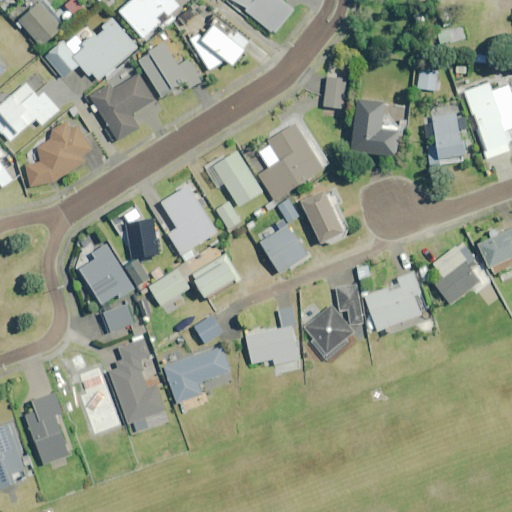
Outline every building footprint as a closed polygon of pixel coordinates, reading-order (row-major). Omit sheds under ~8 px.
[(89,13),(79,0),(74,0),(67,6),(78,21),(89,13)] [(184,11),(175,0),(134,0),(122,11),(147,41),(184,11)] [(235,0),(250,11),(248,13),(278,34),(296,10),(282,0),(235,0)] [(64,29),(42,3),(21,21),(43,47),(64,29)] [(451,12),(441,14),(444,28),(454,26),(451,12)] [(139,48),(116,21),(76,55),(64,42),(47,57),(66,79),(81,66),(90,75),(93,72),(100,81),(139,48)] [(229,37),(217,26),(204,39),(199,35),(191,43),(200,51),(197,54),(215,71),(227,59),(234,66),(254,46),(237,29),(229,37)] [(454,41),(450,30),(441,33),(444,45),(454,41)] [(180,67),(166,44),(140,61),(164,98),(187,83),(191,89),(203,81),(190,60),(180,67)] [(350,64),(331,62),(326,106),(345,108),(350,64)] [(440,71),(420,69),(418,89),(438,91),(440,71)] [(157,101),(140,75),(115,91),(111,85),(92,97),(120,142),(141,129),(133,116),(157,101)] [(407,85),(396,83),(394,94),(405,96),(407,85)] [(494,92),(491,83),(466,92),(488,160),(511,152),(511,149),(510,143),(511,141),(511,131),(511,130),(511,129),(511,87),(494,92)] [(40,98),(28,84),(0,108),(0,128),(13,142),(38,120),(44,127),(62,111),(46,93),(40,98)] [(387,102),(359,99),(353,153),(398,158),(401,131),(384,129),(387,102)] [(462,141),(458,115),(426,119),(426,125),(435,124),(438,146),(428,147),(431,167),(468,162),(466,141),(462,141)] [(73,132),(70,125),(51,132),(54,141),(38,148),(43,161),(27,168),(35,189),(61,179),(61,176),(87,166),(83,156),(92,152),(82,128),(73,132)] [(326,170),(298,125),(269,142),(282,162),(261,175),(276,200),(326,170)] [(264,193),(239,152),(208,171),(219,188),(227,184),(241,207),(264,193)] [(15,181),(0,160),(0,183),(4,189),(15,181)] [(219,234),(191,186),(163,202),(178,227),(170,232),(188,263),(196,258),(192,250),(219,234)] [(344,204),(338,191),(328,196),(327,192),(304,203),(326,248),(353,235),(339,206),(344,204)] [(301,217),(290,200),(279,207),(290,224),(301,217)] [(243,222),(231,204),(219,211),(231,230),(243,222)] [(161,255),(155,220),(129,224),(135,260),(161,255)] [(310,257),(291,226),(263,245),(282,275),(310,257)] [(511,259),(511,229),(481,244),(492,269),(511,259)] [(126,270),(110,244),(95,254),(99,260),(82,271),(104,306),(120,296),(122,300),(139,289),(126,270)] [(490,278),(467,247),(460,252),(467,263),(446,278),(437,285),(452,305),(490,278)] [(233,265),(227,256),(195,276),(208,298),(238,279),(230,267),(233,265)] [(126,270),(139,289),(152,281),(139,261),(126,270)] [(426,264),(418,267),(425,285),(433,282),(426,264)] [(371,280),(370,267),(359,268),(360,281),(371,280)] [(191,288),(179,270),(152,288),(163,306),(191,288)] [(391,283),(393,288),(370,296),(367,289),(361,291),(371,334),(423,316),(429,313),(415,275),(391,283)] [(365,325),(358,285),(337,289),(341,312),(349,311),(352,327),(365,325)] [(153,314),(149,300),(141,303),(145,316),(153,314)] [(129,305),(107,313),(114,334),(136,326),(129,305)] [(314,363),(319,363),(345,342),(356,334),(334,306),(306,328),(319,345),(308,344),(307,362),(314,363)] [(298,327),(294,309),(281,311),(285,330),(250,337),(255,364),(275,360),(278,374),(302,370),(294,328),(298,327)] [(225,334),(215,317),(197,328),(207,345),(225,334)] [(153,358),(147,340),(121,349),(127,367),(112,372),(131,425),(168,412),(158,386),(150,389),(140,362),(153,358)] [(233,373),(224,348),(166,367),(178,404),(204,396),(200,384),(233,373)] [(64,414),(58,394),(34,402),(37,413),(29,415),(46,465),(71,457),(58,416),(64,414)] [(27,471),(11,425),(0,429),(0,490),(18,484),(15,475),(27,471)]
